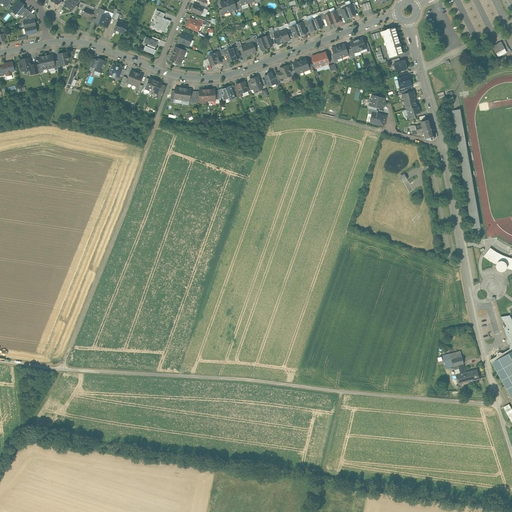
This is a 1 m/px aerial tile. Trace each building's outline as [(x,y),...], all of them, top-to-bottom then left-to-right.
[(75,0),(68,0),(64,6),(71,11),(77,2),(75,0)] [(232,0),(227,0),(226,1),(230,12),(233,11),(233,10),(236,9),(234,4),(232,0)] [(247,3),(245,0),(239,0),(240,1),(241,5),(242,9),(248,7),(247,4),(247,3)] [(23,4),(19,1),(11,10),(15,14),(17,12),(20,15),(21,14),(25,9),(22,6),(23,4)] [(226,1),(220,3),(222,9),(224,13),(227,12),(227,13),(230,12),(226,1)] [(199,7),(193,4),(190,11),(200,15),(201,14),(202,13),(203,11),(203,9),(203,8),(199,7)] [(354,10),(352,5),(347,7),(350,17),(356,15),(354,10)] [(90,6),(89,9),(85,7),(84,11),(83,10),(83,11),(81,15),(86,17),(86,18),(89,19),(90,19),(94,8),(90,6)] [(341,9),(343,14),(345,19),(350,17),(347,7),(341,9)] [(33,14),(26,9),(25,10),(25,9),(21,14),(25,17),(26,17),(33,14)] [(110,18),(103,15),(105,10),(100,9),(95,22),(99,24),(103,25),(103,24),(107,26),(107,27),(110,18)] [(165,14),(156,10),(154,15),(155,15),(154,18),(155,19),(153,23),(156,23),(154,28),(159,30),(160,29),(163,31),(162,31),(166,33),(168,29),(167,29),(168,25),(169,25),(171,21),(166,19),(165,20),(164,19),(165,19),(163,18),(165,14)] [(335,11),(330,13),(334,23),(339,21),(338,17),(336,11),(335,11)] [(325,15),(326,19),(328,25),(334,23),(330,13),(325,15)] [(321,21),(319,17),(314,19),(317,29),(323,27),(321,21)] [(197,21),(190,18),(186,27),(198,32),(201,23),(197,21)] [(27,21),(23,21),(24,28),(35,26),(34,19),(27,21)] [(317,29),(314,19),(308,21),(310,25),(312,31),(317,29)] [(127,25),(117,21),(114,29),(124,33),(127,25)] [(304,27),(302,22),(297,24),(301,35),(306,33),(304,27)] [(292,26),(293,31),(296,37),(301,35),(297,24),(292,26)] [(35,26),(24,28),(26,35),(37,32),(35,26)] [(395,27),(390,29),(390,28),(387,29),(387,30),(382,31),(383,36),(385,35),(386,39),(398,36),(397,35),(398,35),(397,33),(396,30),(395,28),(395,27)] [(288,33),(286,29),(280,31),(284,42),(290,39),(288,33)] [(274,33),(275,37),(278,44),(284,42),(280,31),(274,33)] [(379,32),(371,35),(373,40),(381,38),(379,32)] [(185,33),(184,36),(180,35),(178,41),(189,46),(191,40),(193,37),(185,33)] [(270,39),(268,35),(263,37),(267,48),(272,46),(270,39)] [(151,39),(145,36),(143,42),(147,44),(146,46),(145,45),(143,50),(154,55),(156,50),(154,49),(155,47),(157,44),(158,41),(151,39)] [(398,36),(386,39),(387,42),(388,42),(389,45),(388,45),(389,51),(390,50),(391,53),(390,54),(391,57),(395,56),(397,55),(403,53),(402,51),(401,48),(401,46),(400,43),(399,41),(398,38),(399,38),(398,36)] [(160,40),(152,37),(151,39),(158,41),(157,44),(158,45),(160,40)] [(257,39),(259,43),(261,50),(267,48),(263,37),(257,39)] [(362,38),(356,40),(360,50),(366,48),(365,44),(362,38)] [(356,40),(350,42),(352,48),(354,53),(354,52),(357,51),(357,52),(360,51),(360,50),(356,40)] [(252,42),(247,44),(250,54),(256,52),(253,45),(252,42)] [(502,43),(500,44),(499,43),(492,47),(496,53),(497,53),(499,56),(506,52),(504,49),(505,48),(502,43)] [(241,46),(242,49),(245,56),(250,54),(247,44),(241,46)] [(347,50),(345,44),(338,46),(342,57),(348,55),(347,50)] [(338,46),(332,49),(335,55),(336,59),(342,57),(338,46)] [(180,49),(175,47),(173,53),(183,57),(186,51),(180,49)] [(237,51),(235,47),(230,49),(234,60),(239,58),(237,51)] [(224,51),(226,54),(228,62),(234,60),(230,49),(224,51)] [(220,57),(218,51),(213,53),(216,63),(222,61),(220,57)] [(378,52),(375,53),(378,61),(380,61),(384,60),(381,51),(378,52)] [(66,52),(58,54),(59,60),(60,66),(67,64),(68,62),(67,60),(69,60),(68,56),(67,56),(66,52)] [(326,52),(320,54),(324,66),(325,65),(326,66),(328,65),(329,64),(328,63),(329,62),(326,52)] [(183,57),(173,53),(170,59),(175,61),(181,63),(183,57)] [(216,63),(213,53),(207,55),(208,58),(211,64),(211,65),(216,63)] [(319,53),(312,56),(316,68),(324,66),(320,54),(319,53)] [(52,54),(49,55),(48,55),(45,56),(48,68),(54,67),(53,61),(52,54)] [(45,56),(42,56),(41,56),(41,57),(38,57),(40,64),(41,70),(48,68),(45,56)] [(29,58),(19,60),(20,65),(19,66),(20,69),(21,69),(21,71),(30,69),(31,69),(30,65),(29,58)] [(106,61),(98,58),(97,60),(94,68),(94,70),(101,73),(106,61)] [(308,64),(306,58),(300,61),(304,71),(310,69),(308,64)] [(400,61),(394,63),(396,72),(407,68),(405,60),(400,61)] [(300,61),(294,63),(296,69),(298,73),(304,71),(300,61)] [(12,62),(1,64),(2,67),(3,73),(4,73),(5,73),(6,74),(7,76),(10,75),(12,73),(11,72),(14,71),(12,62)] [(36,64),(30,65),(31,69),(30,69),(31,74),(38,73),(37,65),(36,64)] [(123,69),(113,65),(111,68),(110,71),(109,74),(112,75),(111,78),(112,78),(114,78),(115,78),(117,78),(118,78),(119,74),(121,71),(122,72),(123,69)] [(288,65),(282,67),(282,68),(282,70),(280,70),(281,72),(283,78),(284,79),(286,78),(288,79),(289,77),(291,76),(290,72),(291,72),(290,69),(289,69),(288,65)] [(73,68),(67,83),(71,85),(77,69),(73,68)] [(136,73),(131,71),(126,82),(132,84),(136,73)] [(273,76),(271,71),(267,73),(267,74),(265,75),(264,77),(268,86),(271,85),(275,84),(276,85),(279,84),(278,80),(276,75),(273,76)] [(142,75),(136,73),(132,84),(138,86),(142,75)] [(258,76),(250,79),(251,82),(248,83),(251,90),(256,88),(256,90),(257,90),(259,91),(261,90),(261,88),(262,88),(258,76)] [(399,79),(398,79),(399,83),(400,88),(405,87),(411,85),(412,85),(411,81),(410,82),(408,76),(399,79)] [(145,87),(145,88),(148,90),(149,91),(151,92),(155,80),(149,78),(149,79),(145,87)] [(161,83),(155,80),(151,92),(153,93),(154,92),(157,93),(159,89),(161,84),(161,83)] [(244,81),(236,84),(239,92),(240,94),(241,93),(247,91),(244,81)] [(230,86),(222,89),(222,88),(218,90),(219,99),(222,98),(223,100),(229,98),(229,101),(232,100),(231,99),(235,98),(230,86)] [(179,87),(175,87),(175,91),(173,99),(181,100),(183,88),(180,87),(179,87)] [(186,89),(183,88),(181,100),(189,101),(189,97),(190,91),(191,89),(187,89),(187,88),(186,88),(186,89)] [(206,89),(203,90),(203,89),(203,90),(199,90),(199,91),(199,100),(199,102),(207,102),(206,89)] [(214,89),(210,89),(207,89),(206,89),(207,102),(215,101),(215,99),(214,90),(214,89)] [(408,92),(402,94),(404,101),(415,98),(416,97),(414,91),(408,92)] [(386,98),(372,95),(371,100),(384,103),(386,98)] [(415,98),(404,101),(407,109),(417,106),(415,98)] [(384,103),(371,100),(369,105),(369,106),(377,107),(383,109),(384,103)] [(417,106),(407,109),(409,116),(415,114),(420,113),(418,106),(417,106)] [(377,114),(372,113),(372,114),(370,122),(373,123),(373,124),(376,125),(377,124),(384,126),(386,116),(377,114)] [(429,119),(421,122),(422,125),(420,126),(419,125),(415,126),(416,129),(417,130),(423,128),(431,126),(429,119)] [(431,126),(423,128),(417,130),(418,134),(422,133),(424,132),(424,134),(433,132),(431,126)] [(413,190),(404,174),(400,176),(409,192),(413,190)] [(500,255),(496,253),(492,251),(490,249),(484,256),(487,259),(491,261),(494,263),(497,265),(497,266),(497,268),(498,270),(500,271),(502,271),(503,270),(505,269),(506,268),(509,269),(511,269),(511,259),(511,260),(507,258),(505,263),(504,262),(503,262),(502,261),(501,261),(503,257),(500,255)] [(492,363),(511,398),(511,319),(510,315),(508,316),(501,317),(506,326),(504,327),(508,343),(510,344),(509,346),(509,347),(511,347),(511,348),(503,353),(500,352),(497,354),(496,356),(490,360),(492,363)] [(450,353),(443,355),(446,368),(454,366),(452,359),(450,353)] [(462,356),(452,359),(454,366),(458,365),(463,364),(464,364),(462,356)] [(461,374),(456,375),(458,384),(480,379),(477,369),(466,372),(461,374)]
